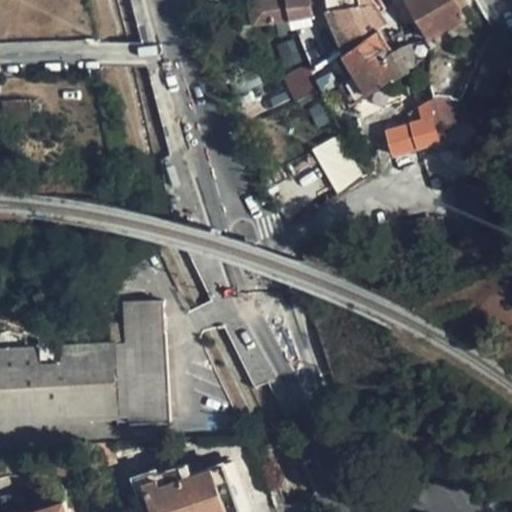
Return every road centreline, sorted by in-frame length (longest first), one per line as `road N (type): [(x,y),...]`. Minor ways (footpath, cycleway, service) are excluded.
road 1 (tertiary): [(206,137),(230,264),(321,428)]
road 2 (tertiary): [(321,428),(261,226),(206,137)]
road 3 (residential): [(179,51),(0,51)]
